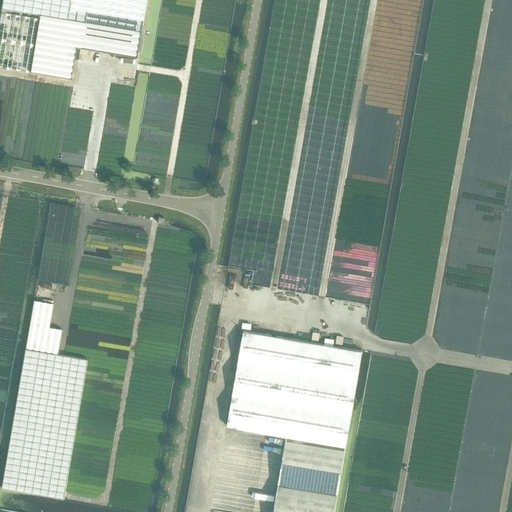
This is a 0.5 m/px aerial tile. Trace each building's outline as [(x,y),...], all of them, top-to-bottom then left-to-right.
[(3,0),(2,8),(39,14),(141,30),(145,0),(3,0)] [(75,46),(80,47),(136,56),(141,30),(39,14),(30,71),(70,78),(75,46)] [(29,323),(25,348),(57,354),(61,329),(29,323)] [(223,511),(210,510),(221,511),(334,511),(363,351),(244,330),(227,426),(253,430),(286,436),(272,511),(223,511)] [(63,498),(87,359),(57,354),(25,348),(1,488),(63,498)]
